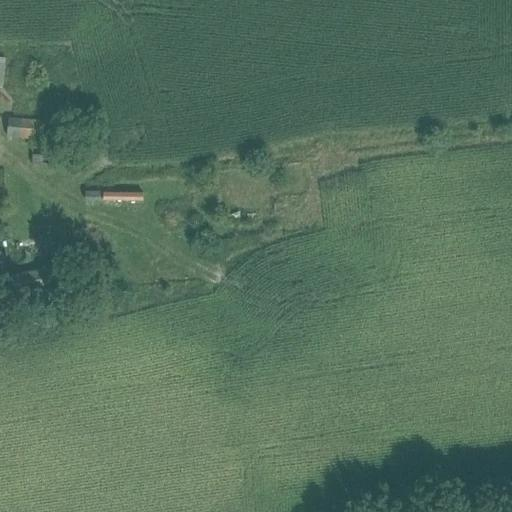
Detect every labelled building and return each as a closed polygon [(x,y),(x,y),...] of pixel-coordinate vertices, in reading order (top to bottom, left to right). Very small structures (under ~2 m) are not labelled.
[(45,121),(9,119),(7,140),(47,142),(47,137),(68,138),(68,126),(44,124),(45,121)] [(32,155),(32,165),(43,165),(43,155),(32,155)] [(101,192),(86,192),(86,203),(101,203),(101,192)] [(104,193),(104,202),(144,202),(143,193),(104,193)] [(17,308),(100,297),(98,278),(89,279),(87,267),(66,270),(66,267),(13,274),(17,308)]
